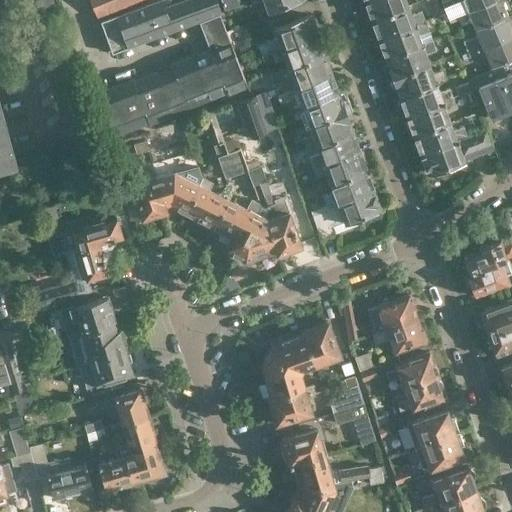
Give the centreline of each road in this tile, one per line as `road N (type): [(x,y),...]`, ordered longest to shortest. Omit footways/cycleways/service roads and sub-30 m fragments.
road 1 (residential): [(192,344),(206,318),(421,236)]
road 2 (residential): [(421,236),(511,474)]
road 3 (residential): [(421,236),(336,0)]
road 4 (residential): [(144,511),(201,498),(226,458),(192,344)]
